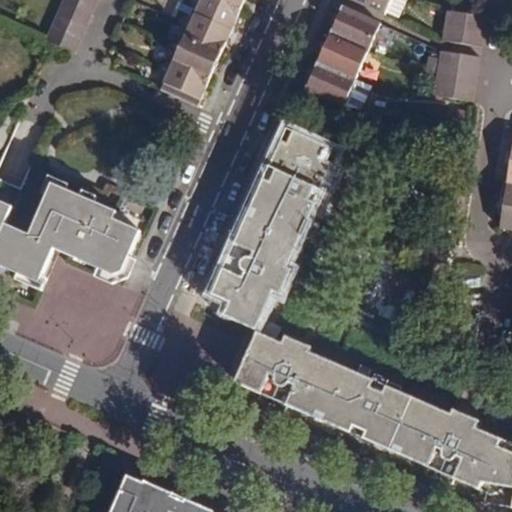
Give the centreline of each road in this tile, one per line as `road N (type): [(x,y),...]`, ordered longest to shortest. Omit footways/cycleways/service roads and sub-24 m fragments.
road 1 (residential): [(110,401),(291,0)]
road 2 (tertiary): [(110,401),(366,511)]
road 3 (residential): [(511,260),(476,240),(472,222),(501,23)]
